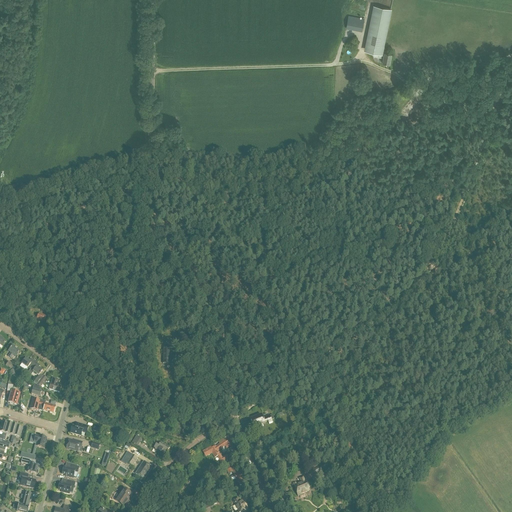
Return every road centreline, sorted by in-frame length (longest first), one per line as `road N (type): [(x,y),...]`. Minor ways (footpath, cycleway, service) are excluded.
road 1 (tertiary): [(74,378),(145,187),(153,0)]
road 2 (track): [(414,87),(360,61),(153,70)]
road 3 (track): [(430,267),(486,131),(501,61),(511,55)]
road 4 (track): [(379,501),(399,490),(440,433),(498,397),(511,352)]
road 5 (track): [(314,360),(229,229),(197,196)]
road 6 (track): [(379,511),(314,360)]
road 7 (track): [(314,360),(387,313),(430,267)]
road 8 (residential): [(133,511),(170,462),(234,417)]
